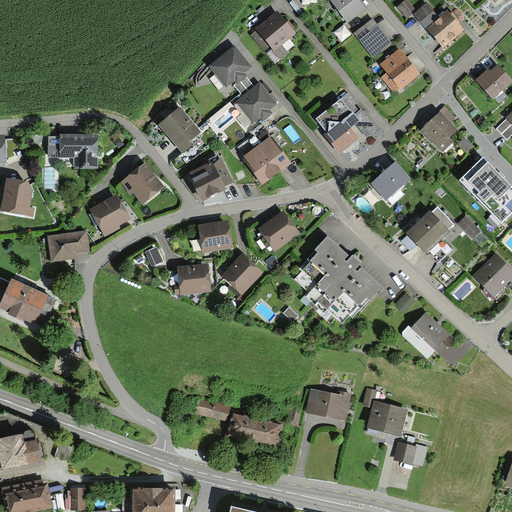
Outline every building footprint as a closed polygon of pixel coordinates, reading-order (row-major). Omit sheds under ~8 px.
[(329,0),(347,23),(367,8),(360,0),(329,0)] [(407,0),(404,0),(397,6),(406,18),(416,10),(407,0)] [(443,48),(464,30),(447,10),(439,16),(426,2),(413,13),(443,48)] [(288,52),(282,45),(296,33),(276,10),(254,29),(255,31),(250,35),(265,53),(271,48),(272,49),(266,54),(274,64),(288,52)] [(393,44),(372,18),(353,33),(374,59),(393,44)] [(235,45),(209,66),(227,87),(234,81),(236,84),(235,85),(238,90),(249,80),(246,77),(248,76),(245,73),(252,67),(235,45)] [(399,49),(381,64),(387,72),(381,77),(394,92),(400,87),(401,89),(419,73),(399,49)] [(490,71),(488,68),(476,80),(493,99),(511,80),(511,78),(498,63),(490,71)] [(278,104),(260,82),(254,86),(249,80),(238,90),(243,95),(235,102),(254,124),(260,119),(263,122),(273,113),(271,110),(278,104)] [(342,98),(350,109),(357,103),(348,93),(342,98)] [(317,119),(327,131),(323,134),(339,154),(360,137),(352,127),(356,124),(360,121),(355,114),(350,109),(342,98),(317,119)] [(444,106),(439,111),(440,112),(451,123),(456,118),(444,106)] [(201,132),(180,107),(159,125),(183,154),(194,145),(191,140),(201,132)] [(362,109),(355,114),(360,121),(356,124),(367,137),(378,129),(362,109)] [(440,112),(421,131),(442,153),(454,142),(449,138),(457,131),(451,123),(440,112)] [(511,118),(507,123),(504,121),(494,131),(505,142),(511,135),(511,118)] [(98,168),(97,135),(49,136),(49,157),(74,157),(74,168),(98,168)] [(290,162),(272,137),(244,157),(261,182),(290,162)] [(473,145),(465,138),(457,146),(465,153),(473,145)] [(211,163),(189,173),(203,200),(226,189),(225,186),(234,182),(223,158),(220,159),(218,154),(209,159),(211,163)] [(511,211),(511,189),(483,161),(462,182),(502,222),(511,211)] [(396,162),(371,183),(385,200),(410,178),(396,162)] [(163,187),(144,164),(120,183),(131,196),(135,193),(143,204),(163,187)] [(33,184),(8,179),(2,212),(27,217),(33,184)] [(130,219),(116,194),(90,208),(105,236),(120,227),(119,225),(130,219)] [(435,209),(404,239),(420,256),(451,226),(435,209)] [(284,211),(258,230),(274,252),(300,233),(284,211)] [(203,253),(233,247),(228,220),(198,226),(203,253)] [(463,220),(457,226),(470,240),(477,234),(463,220)] [(85,232),(48,236),(51,260),(76,257),(75,253),(87,252),(85,232)] [(347,258),(327,239),(308,260),(361,308),(379,289),(360,271),(355,276),(352,273),(357,267),(350,261),(345,266),(341,263),(347,258)] [(164,262),(157,246),(145,251),(152,267),(164,262)] [(243,254),(222,275),(242,294),(263,273),(243,254)] [(511,273),(495,257),(474,278),(491,295),(511,273)] [(361,308),(308,260),(300,269),(352,318),(361,308)] [(211,291),(208,263),(178,267),(180,285),(175,285),(176,293),(181,292),(181,294),(211,291)] [(352,318),(300,269),(291,277),(344,326),(352,318)] [(12,280),(0,306),(0,308),(41,327),(54,299),(12,280)] [(395,307),(402,314),(411,305),(403,298),(395,307)] [(447,338),(424,316),(405,337),(428,358),(447,338)] [(373,408),(377,390),(366,388),(363,406),(373,408)] [(336,394),(310,389),(305,414),(345,422),(351,394),(337,391),(336,394)] [(230,407),(200,399),(196,415),(226,423),(230,407)] [(406,409),(375,401),(368,427),(400,435),(406,409)] [(290,424),(298,426),(302,406),(294,404),(290,424)] [(282,424),(233,412),(227,434),(276,447),(282,424)] [(22,434),(0,438),(0,457),(3,470),(45,460),(40,438),(24,441),(22,434)] [(415,447),(399,442),(394,460),(413,465),(413,463),(423,465),(427,447),(416,444),(415,447)] [(55,456),(69,461),(74,448),(59,443),(55,456)] [(2,488),(7,511),(30,511),(53,507),(48,482),(44,483),(43,480),(2,488)] [(85,510),(84,488),(72,488),(72,491),(68,491),(68,497),(66,497),(66,510),(85,510)] [(174,511),(174,488),(132,488),(132,511),(174,511)]
